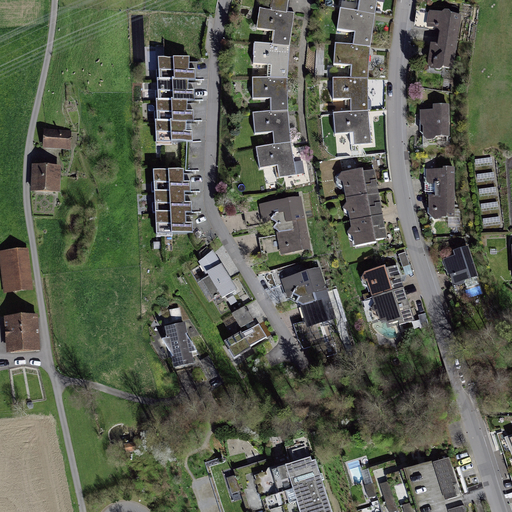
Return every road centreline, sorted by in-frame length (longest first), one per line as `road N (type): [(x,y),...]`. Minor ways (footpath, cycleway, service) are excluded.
road 1 (residential): [(404,0),(396,157),(413,238),(499,511)]
road 2 (residential): [(224,0),(214,216),(291,346)]
road 3 (unclassified): [(48,355),(25,182),(59,0)]
road 4 (residential): [(55,386),(72,381),(155,404),(212,398)]
road 5 (unclassified): [(82,511),(55,386)]
